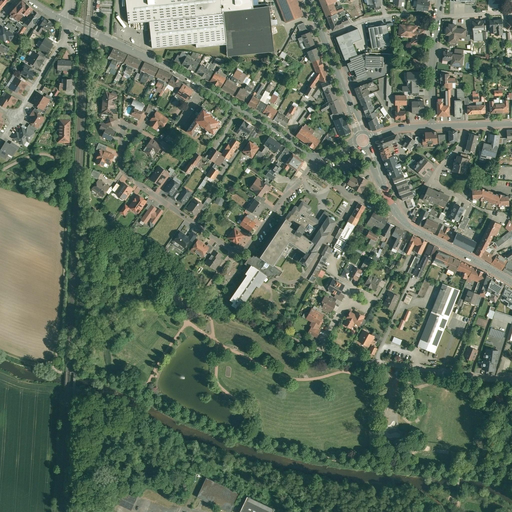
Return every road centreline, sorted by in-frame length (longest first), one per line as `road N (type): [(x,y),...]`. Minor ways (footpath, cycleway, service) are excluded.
road 1 (residential): [(122,93),(125,173),(241,256),(312,157)]
road 2 (unclassified): [(66,21),(180,73),(312,157)]
road 3 (residential): [(511,380),(330,353),(323,343),(345,301)]
road 4 (secondary): [(362,140),(405,223),(511,281)]
road 5 (residential): [(462,125),(462,141),(431,181),(501,218)]
